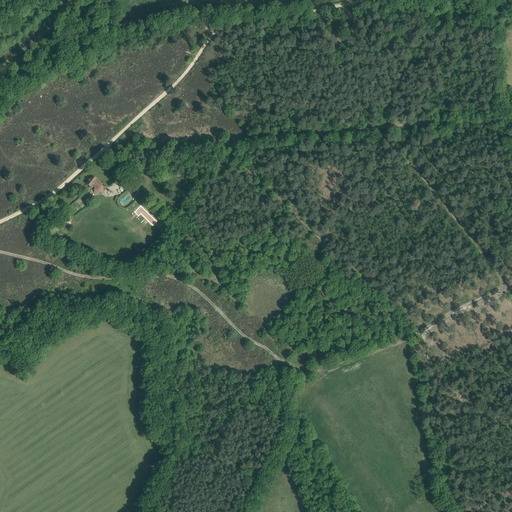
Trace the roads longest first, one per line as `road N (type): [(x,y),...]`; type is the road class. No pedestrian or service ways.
road 1 (track): [(446,120),(118,157),(107,146)]
road 2 (track): [(275,354),(175,276),(80,275),(0,250)]
road 3 (track): [(507,287),(416,163),(446,120)]
road 4 (track): [(107,146),(218,30)]
road 5 (track): [(218,30),(363,0)]
road 6 (track): [(421,332),(329,369),(302,391)]
road 7 (track): [(0,221),(48,197),(107,146)]
